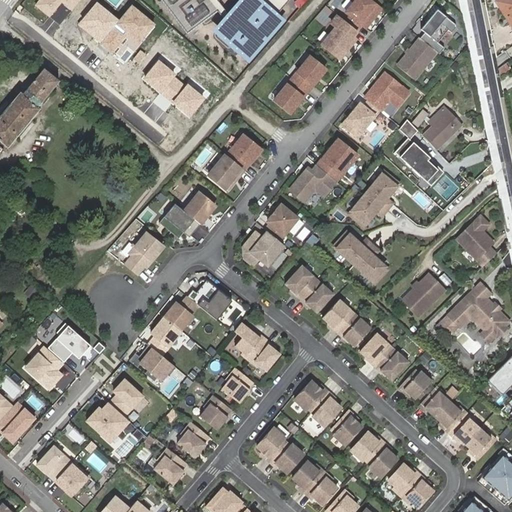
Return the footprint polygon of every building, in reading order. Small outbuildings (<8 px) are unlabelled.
[(36,0),(34,3),(50,16),(62,2),(72,11),(81,0),(36,0)] [(118,18),(96,0),(95,0),(78,22),(111,50),(126,32),(139,42),(155,23),(131,3),(118,18)] [(162,0),(187,32),(215,11),(206,0),(162,0)] [(219,0),(206,0),(215,11),(224,18),(229,13),(219,0)] [(264,1),(262,0),(240,0),(229,13),(224,18),(214,30),(252,63),(288,23),(277,13),(264,1)] [(264,0),(264,1),(277,13),(288,0),(264,0)] [(365,28),(377,13),(374,11),(378,7),(368,0),(354,0),(345,12),(349,15),(345,21),(356,31),(361,25),(365,28)] [(511,17),(511,0),(498,0),(495,2),(507,20),(511,17)] [(437,43),(447,30),(451,33),(455,28),(455,24),(437,9),(420,29),(424,32),(419,38),(436,52),(438,54),(443,48),(437,43)] [(355,39),(352,37),(357,31),(356,31),(345,21),(337,15),(331,23),(336,27),(321,44),(339,58),(355,39)] [(413,79),(436,52),(419,38),(396,66),(413,79)] [(325,70),(309,57),(291,78),(307,91),(325,70)] [(204,97),(158,59),(143,77),(189,115),(204,97)] [(0,117),(0,141),(6,146),(36,110),(34,108),(57,81),(44,70),(22,97),(19,94),(0,117)] [(396,107),(408,93),(398,84),(396,86),(393,83),(394,81),(384,73),(378,80),(379,81),(377,84),(376,83),(369,92),(373,95),(367,102),(378,110),(380,112),(385,105),(384,103),(387,100),(388,101),(396,107)] [(291,78),(273,100),(289,113),(307,91),(291,78)] [(367,102),(373,95),(369,92),(363,98),(367,102)] [(355,138),(378,110),(367,102),(363,107),(359,104),(341,126),(355,138)] [(448,110),(421,137),(436,151),(456,130),(462,124),(448,110)] [(428,117),(423,114),(413,125),(417,129),(428,117)] [(408,139),(417,131),(406,120),(398,130),(408,139)] [(241,135),(225,156),(242,170),(259,150),(241,135)] [(408,139),(394,153),(424,181),(435,169),(427,162),(430,159),(408,139)] [(335,182),(356,156),(336,140),(315,166),(335,182)] [(225,191),(242,170),(225,156),(224,154),(207,175),(225,191)] [(430,187),(443,173),(430,159),(427,162),(435,169),(424,181),(430,187)] [(335,182),(315,166),(310,171),(306,168),(288,190),(302,202),(313,189),(322,196),(335,182)] [(381,216),(392,204),(386,199),(398,184),(383,171),(348,214),(363,227),(375,212),(381,216)] [(197,193),(182,211),(198,224),(213,206),(197,193)] [(311,209),(320,196),(315,193),(306,205),(311,209)] [(187,238),(198,224),(182,211),(172,204),(157,223),(176,239),(181,233),(187,238)] [(300,223),(295,219),(279,206),(274,212),(270,216),(264,224),(267,226),(263,230),(265,232),(276,241),(286,230),(291,234),(300,223)] [(479,237),(481,234),(488,227),(480,218),(455,241),(475,263),(492,246),(486,239),(483,241),(479,237)] [(385,268),(370,255),(375,249),(363,238),(358,244),(344,231),(330,245),(372,282),(385,268)] [(144,267),(160,247),(142,232),(130,246),(132,248),(127,253),(130,256),(122,265),(134,275),(142,266),(144,267)] [(254,238),(251,235),(241,248),(242,259),(250,266),(256,259),(266,266),(282,246),(276,241),(265,232),(260,238),(256,235),(254,238)] [(305,242),(312,248),(320,239),(313,233),(305,242)] [(300,265),(283,284),(293,292),(292,293),(298,299),(316,279),(300,265)] [(427,274),(400,300),(416,316),(443,290),(427,274)] [(316,279),(298,299),(305,305),(306,304),(315,313),(332,294),(316,279)] [(214,321),(230,302),(203,281),(199,281),(196,284),(199,287),(193,293),(190,290),(184,297),(196,307),(214,321)] [(468,317),(490,341),(508,325),(486,301),(491,296),(481,284),(446,315),(456,327),(468,317)] [(32,285),(26,292),(33,299),(39,292),(32,285)] [(189,315),(196,307),(184,297),(177,306),(189,315)] [(353,313),(337,299),(321,318),(330,326),(329,327),(336,333),(353,313)] [(177,331),(189,315),(177,306),(173,302),(161,318),(177,331)] [(234,324),(245,312),(236,303),(224,315),(234,324)] [(369,328),(353,313),(336,333),(342,339),(343,338),(352,346),(369,328)] [(157,356),(177,331),(161,318),(147,334),(151,337),(145,345),(157,356)] [(240,338),(247,329),(239,322),(232,331),(240,338)] [(91,346),(65,323),(56,333),(59,336),(48,348),(64,362),(72,353),(79,359),(91,346)] [(240,338),(233,346),(241,352),(239,355),(247,361),(265,339),(259,334),(257,336),(247,329),(240,338)] [(375,333),(358,351),(367,360),(367,361),(373,367),(391,347),(375,333)] [(271,344),(265,339),(247,361),(255,368),(257,365),(265,371),(279,354),(274,350),(269,346),(271,344)] [(157,356),(145,345),(139,353),(140,354),(137,358),(135,356),(131,353),(125,361),(134,368),(136,364),(144,370),(141,374),(151,381),(152,379),(160,370),(164,373),(166,375),(172,368),(157,356)] [(391,347),(373,367),(380,372),(390,380),(407,361),(391,347)] [(511,352),(485,379),(500,394),(511,381),(511,352)] [(38,353),(25,368),(49,390),(63,375),(38,353)] [(224,381),(219,388),(236,402),(247,388),(246,387),(251,381),(238,372),(233,368),(232,366),(222,379),(224,381)] [(160,370),(152,379),(156,382),(164,373),(160,370)] [(414,370),(397,389),(403,394),(405,392),(409,396),(414,400),(430,382),(419,372),(417,374),(414,370)] [(184,377),(176,371),(162,390),(170,396),(184,377)] [(124,379),(113,391),(117,394),(109,403),(124,417),(143,396),(124,379)] [(310,381),(293,400),(304,410),(306,408),(309,411),(326,392),(320,387),(318,389),(314,385),(310,381)] [(443,392),(436,385),(417,406),(423,412),(425,410),(434,417),(449,401),(441,394),(443,392)] [(332,397),(326,392),(309,411),(313,414),(311,416),(323,426),(339,408),(335,403),(330,400),(332,397)] [(202,408),(196,415),(214,429),(225,415),(224,415),(228,408),(212,395),(210,394),(200,406),(202,408)] [(13,407),(0,395),(0,431),(13,443),(35,418),(17,402),(13,407)] [(511,395),(498,409),(503,415),(505,416),(509,412),(511,414),(511,419),(510,421),(511,422),(511,395)] [(456,408),(449,401),(434,417),(439,421),(443,425),(440,427),(447,433),(465,412),(458,405),(456,408)] [(127,422),(104,402),(99,408),(96,406),(82,422),(107,445),(127,422)] [(500,418),(503,415),(498,409),(494,413),(500,418)] [(166,420),(171,415),(167,411),(162,417),(166,420)] [(347,411),(330,430),(333,433),(332,435),(343,445),(359,427),(354,422),(350,419),(352,416),(347,411)] [(472,419),(465,412),(447,433),(453,438),(454,436),(459,440),(463,444),(478,427),(470,421),(472,419)] [(180,434),(174,441),(192,456),(202,442),(201,442),(206,435),(187,420),(177,433),(180,434)] [(292,432),(296,428),(290,423),(287,427),(292,432)] [(485,434),(478,427),(463,444),(468,448),(472,452),(470,454),(476,459),(493,441),(495,439),(487,432),(485,434)] [(272,428),(255,447),(260,451),(264,454),(262,457),(268,462),(285,443),(281,440),(283,438),(272,428)] [(365,432),(349,450),(360,461),(362,459),(365,462),(366,462),(382,443),(376,438),(374,440),(370,436),(365,432)] [(145,447),(150,441),(145,438),(141,443),(145,447)] [(285,443),(268,462),(274,467),(276,465),(280,469),(285,473),(302,454),(290,444),(289,446),(285,443)] [(388,448),(382,443),(366,462),(365,462),(369,465),(367,467),(378,477),(395,459),(391,454),(386,451),(388,448)] [(89,476),(54,445),(36,465),(72,496),(89,476)] [(511,462),(509,460),(501,453),(505,448),(502,446),(496,452),(499,454),(491,464),(487,468),(478,478),(484,483),(486,481),(502,494),(499,497),(505,502),(511,493),(511,462)] [(157,462),(152,468),(170,483),(180,470),(179,469),(184,462),(166,448),(165,447),(155,459),(157,462)] [(511,456),(511,454),(505,448),(501,453),(509,460),(511,456)] [(298,488),(304,493),(322,472),(315,466),(313,467),(306,461),(291,477),(300,485),(298,488)] [(401,464),(386,481),(393,487),(391,489),(399,496),(417,476),(411,470),(410,472),(405,469),(401,464)] [(321,504),(336,487),(329,481),(330,479),(322,472),(304,493),(310,498),(312,496),(317,500),(321,504)] [(417,476),(399,496),(407,503),(408,501),(416,507),(430,491),(426,487),(421,483),(423,481),(417,476)] [(478,478),(476,481),(503,504),(505,502),(499,497),(502,494),(486,481),(484,483),(478,478)] [(221,487),(205,505),(212,511),(232,511),(241,502),(228,491),(227,492),(221,487)] [(350,511),(356,505),(349,499),(351,497),(343,490),(325,511),(326,511),(350,511)] [(493,511),(474,495),(471,497),(477,502),(475,505),(483,511),(493,511)] [(128,509),(115,497),(102,511),(148,511),(136,501),(128,509)] [(483,511),(475,505),(477,502),(471,497),(462,507),(459,511),(458,511),(483,511)]
